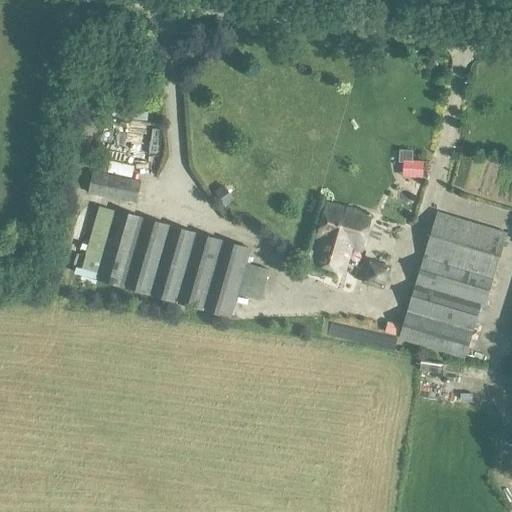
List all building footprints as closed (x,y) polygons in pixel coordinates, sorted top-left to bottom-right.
[(417,155),(397,163),(405,180),(424,171),(417,155)] [(92,171),(91,176),(88,193),(137,205),(142,183),(92,171)] [(454,198),(450,208),(481,221),(485,211),(454,198)] [(371,216),(329,204),(319,239),(320,239),(313,262),(345,271),(351,248),(361,251),(371,216)] [(231,319),(252,248),(117,209),(96,280),(231,319)] [(508,233),(437,212),(399,340),(465,359),(481,307),(486,308),(508,233)] [(369,260),(361,284),(385,291),(393,267),(369,260)] [(398,336),(401,325),(388,322),(385,333),(398,336)]
